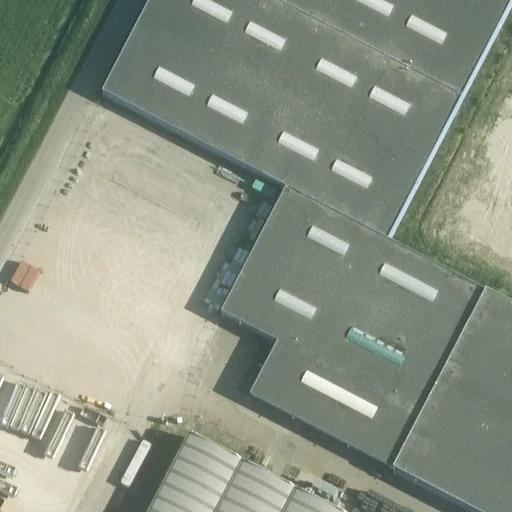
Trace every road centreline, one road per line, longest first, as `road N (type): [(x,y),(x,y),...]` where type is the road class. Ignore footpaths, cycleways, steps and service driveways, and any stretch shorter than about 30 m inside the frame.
road 1 (unclassified): [(87,511),(140,406),(171,389),(424,511)]
road 2 (unclassified): [(0,247),(130,0)]
